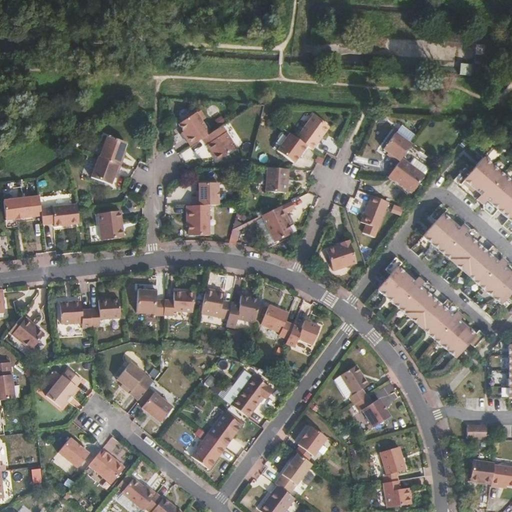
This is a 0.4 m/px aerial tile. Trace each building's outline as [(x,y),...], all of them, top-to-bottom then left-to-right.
[(181,133),(190,146),(202,139),(210,134),(196,113),(179,124),(183,132),(181,133)] [(305,146),(306,146),(312,151),(329,127),(313,115),(296,139),(305,146)] [(236,148),(222,126),(210,134),(202,139),(216,161),(236,148)] [(401,158),(411,145),(395,133),(383,150),(388,153),(399,161),(401,158)] [(296,139),(289,134),(276,151),(293,164),(306,146),(305,146),(296,139)] [(99,157),(121,165),(124,158),(121,157),(123,150),(126,143),(107,136),(99,157)] [(399,161),(388,153),(386,155),(398,164),(399,161)] [(99,157),(98,157),(90,178),(111,185),(113,178),(116,171),(119,172),(121,165),(99,157)] [(410,165),(401,158),(399,161),(398,164),(388,177),(395,182),(395,181),(412,193),(425,176),(424,175),(410,165)] [(511,183),(483,158),(470,173),(464,168),(454,180),(460,186),(462,184),(464,182),(480,195),(478,198),(476,200),(482,205),(483,205),(483,209),(491,216),(497,210),(508,220),(503,226),(511,234),(511,233),(511,183)] [(410,165),(424,175),(428,170),(414,159),(410,165)] [(288,169),(267,168),(265,192),(287,193),(288,169)] [(464,182),(462,184),(478,198),(480,195),(464,182)] [(192,206),(209,206),(218,205),(218,183),(198,183),(199,191),(199,197),(196,197),(192,197),(192,206)] [(3,201),(5,221),(41,216),(40,209),(39,196),(3,201)] [(378,230),(388,203),(372,196),(361,223),(378,230)] [(444,215),(445,213),(447,210),(441,204),(430,216),(436,221),(422,236),(501,305),(511,292),(511,274),(504,267),(506,266),(508,263),(501,258),(501,254),(492,246),(487,252),(477,244),(482,237),(473,229),(469,230),(462,225),(461,226),(459,228),(444,215)] [(77,210),(76,205),(52,208),(54,224),(54,227),(62,226),(62,227),(70,226),(70,225),(79,224),(77,210)] [(192,206),(186,206),(186,228),(188,228),(189,236),(209,236),(209,206),(192,206)] [(280,206),(262,215),(275,243),(293,234),(289,225),(291,225),(282,206),(280,206)] [(40,209),(41,216),(42,226),(54,224),(52,208),(40,209)] [(120,211),(98,214),(101,241),(124,238),(120,211)] [(461,226),(445,213),(444,215),(459,228),(461,226)] [(340,245),(336,246),(325,250),(332,271),(356,263),(349,240),(340,243),(340,245)] [(398,268),(400,265),(402,263),(395,258),(385,270),(390,274),(377,290),(456,358),(469,344),(475,348),(485,336),(478,330),(476,332),(474,334),(459,321),(461,319),(463,317),(456,311),(456,307),(448,300),(442,306),(431,296),(436,290),(428,283),(425,283),(418,277),(416,280),(414,281),(398,268)] [(416,280),(400,265),(398,268),(414,281),(416,280)] [(205,289),(200,314),(227,319),(231,303),(222,301),(224,293),(205,289)] [(155,315),(164,316),(164,315),(164,300),(156,300),(156,291),(137,290),(136,313),(155,314),(155,315)] [(164,300),(164,315),(173,316),(173,311),(193,312),(194,293),(174,292),(173,301),(164,300)] [(227,319),(226,327),(235,328),(237,320),(255,323),(259,300),(241,296),(239,304),(231,303),(227,319)] [(90,310),(91,327),(100,326),(99,319),(120,318),(119,300),(98,301),(98,309),(90,309),(90,310)] [(91,327),(90,310),(82,310),(81,301),(59,303),(60,324),(81,323),(82,328),(91,328),(91,327)] [(287,339),(293,326),(284,322),(288,313),(269,305),(261,324),(280,332),(279,335),(287,339)] [(24,319),(12,335),(31,350),(44,334),(24,319)] [(474,334),(476,332),(461,319),(459,321),(474,334)] [(300,329),(293,326),(287,339),(285,343),(294,347),(298,339),(312,345),(320,328),(304,321),(300,329)] [(0,400),(14,399),(10,362),(0,363),(0,400)] [(357,402),(366,396),(362,389),(368,385),(356,366),(340,375),(353,395),(349,397),(354,404),(357,402)] [(60,378),(46,396),(60,408),(76,388),(76,387),(81,380),(68,370),(61,379),(60,378)] [(126,396),(136,403),(138,400),(148,388),(151,384),(133,370),(120,387),(128,394),(126,396)] [(231,405),(248,418),(263,397),(264,398),(271,389),(253,376),(231,405)] [(148,388),(138,400),(144,404),(141,408),(160,423),(172,408),(148,388)] [(375,401),(370,394),(366,396),(357,402),(362,410),(365,409),(376,426),(393,415),(381,397),(375,401)] [(207,434),(225,448),(242,426),(223,413),(207,434)] [(299,446),(295,453),(297,454),(307,462),(311,456),(313,456),(326,438),(310,427),(297,445),(299,446)] [(467,440),(486,440),(486,438),(494,438),(494,430),(486,430),(486,427),(467,427),(467,440)] [(209,470),(225,448),(207,434),(190,456),(209,470)] [(69,439),(58,453),(77,468),(88,454),(69,439)] [(383,476),(384,483),(398,481),(396,473),(406,470),(399,447),(380,453),(386,475),(383,476)] [(102,449),(89,465),(112,483),(124,468),(102,449)] [(307,462),(297,454),(274,484),(289,495),(311,465),(307,462)] [(494,465),(494,464),(472,460),(470,481),(491,485),(494,465)] [(511,467),(494,465),(491,485),(490,486),(498,487),(499,484),(506,485),(511,486),(511,467)] [(31,469),(33,483),(41,482),(39,468),(31,469)] [(122,493),(143,510),(144,508),(156,493),(150,488),(148,490),(143,486),(133,478),(122,493)] [(400,489),(398,481),(384,483),(386,493),(388,492),(390,508),(411,504),(408,488),(400,489)] [(289,495),(274,484),(256,509),(260,511),(280,511),(291,497),(289,495)] [(148,511),(180,511),(156,493),(144,508),(148,511)]
